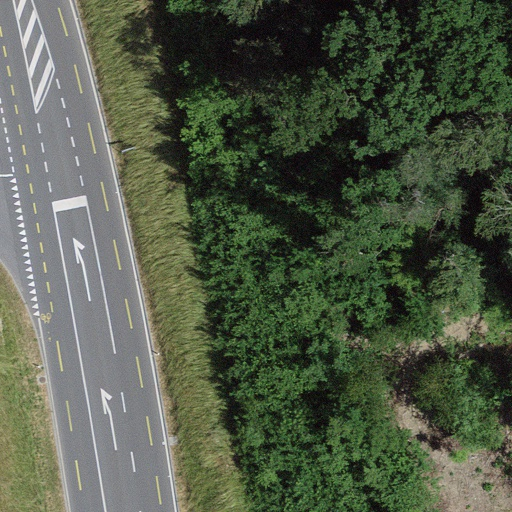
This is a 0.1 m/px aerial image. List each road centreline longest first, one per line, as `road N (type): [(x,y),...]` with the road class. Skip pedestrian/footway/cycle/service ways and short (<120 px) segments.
road 1 (tertiary): [(119,511),(65,173)]
road 2 (tertiary): [(65,173),(22,0)]
